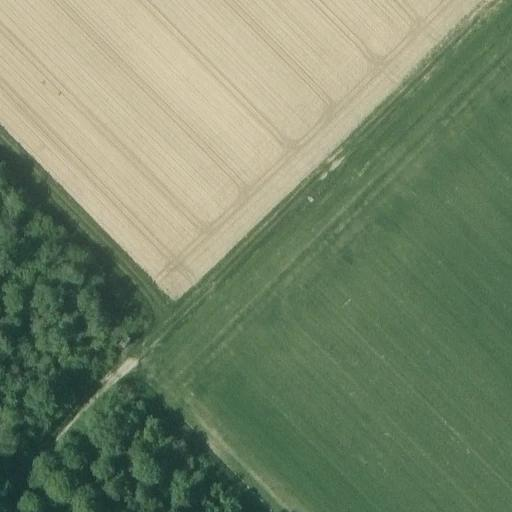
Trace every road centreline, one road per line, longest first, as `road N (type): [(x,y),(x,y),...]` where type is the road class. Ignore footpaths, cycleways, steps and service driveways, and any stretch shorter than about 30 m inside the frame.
road 1 (track): [(170,322),(494,0)]
road 2 (track): [(170,322),(0,146)]
road 3 (track): [(0,492),(170,322)]
